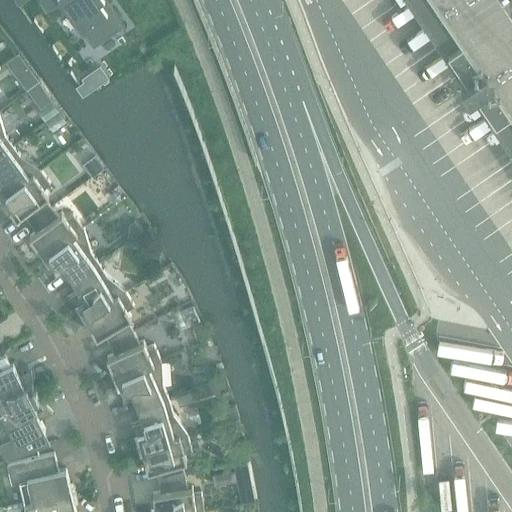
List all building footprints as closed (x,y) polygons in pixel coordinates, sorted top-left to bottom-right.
[(40,0),(48,10),(61,0),(93,45),(122,25),(124,27),(125,26),(106,0),(40,0)] [(511,0),(439,0),(484,66),(462,81),(460,92),(470,93),(492,78),(511,107),(511,0)] [(18,52),(6,61),(26,89),(39,80),(18,52)] [(79,84),(76,86),(82,95),(83,95),(109,77),(100,64),(81,77),(84,80),(79,84)] [(51,101),(38,110),(53,131),(66,121),(51,101)] [(0,152),(12,144),(5,134),(0,117),(0,152)] [(0,194),(1,196),(40,168),(39,167),(20,154),(12,144),(0,152),(0,194)] [(23,212),(29,221),(51,205),(44,196),(49,193),(44,187),(50,182),(40,168),(1,196),(16,216),(23,212)] [(29,234),(44,254),(83,226),(73,212),(66,217),(62,211),(57,214),(51,205),(29,221),(36,230),(29,234)] [(65,269),(72,279),(98,260),(90,249),(84,227),(83,226),(44,254),(52,264),(55,277),(65,269)] [(77,303),(84,314),(125,290),(125,288),(106,273),(98,260),(72,279),(78,289),(68,295),(77,303)] [(180,277),(173,281),(179,291),(186,287),(180,277)] [(103,332),(109,341),(133,329),(127,318),(131,315),(127,309),(134,304),(125,290),(84,314),(97,336),(103,332)] [(194,305),(175,314),(182,329),(201,320),(194,305)] [(453,358),(483,339),(465,310),(434,329),(453,358)] [(107,355),(117,378),(161,359),(154,343),(146,346),(143,339),(139,341),(133,329),(109,341),(114,352),(107,355)] [(203,367),(220,366),(213,347),(201,347),(203,367)] [(3,351),(0,352),(0,409),(36,392),(33,386),(31,367),(18,374),(13,362),(9,364),(3,351)] [(134,397),(138,408),(169,397),(161,360),(161,359),(117,378),(122,389),(122,402),(134,397)] [(190,391),(176,396),(179,405),(194,400),(190,391)] [(36,392),(0,409),(0,419),(10,430),(13,437),(16,443),(21,453),(48,444),(42,430),(45,429),(40,417),(52,411),(39,398),(36,392)] [(137,434),(141,446),(187,432),(187,431),(173,412),(169,397),(138,408),(142,420),(130,423),(137,434)] [(155,467),(158,478),(185,472),(181,460),(186,458),(184,451),(192,449),(187,432),(141,446),(148,469),(155,467)] [(19,480),(25,503),(71,492),(66,467),(58,469),(54,451),(7,462),(12,482),(19,480)] [(237,481),(239,489),(251,487),(247,462),(234,464),(237,481)] [(198,464),(185,467),(187,473),(200,470),(198,464)] [(152,491),(155,511),(180,511),(204,508),(201,491),(193,492),(192,485),(187,486),(185,472),(158,478),(160,490),(152,491)] [(239,489),(241,502),(254,499),(251,487),(239,489)] [(76,511),(71,492),(25,503),(26,511),(76,511)]
